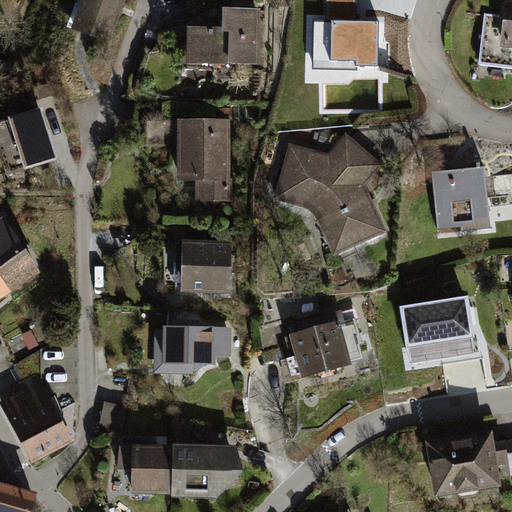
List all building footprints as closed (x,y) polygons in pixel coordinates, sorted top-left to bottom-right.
[(84,0),(74,30),(109,43),(124,0),(84,0)] [(477,73),(511,77),(511,0),(506,0),(504,23),(483,20),(477,73)] [(186,36),(188,71),(259,71),(259,13),(221,14),(221,36),(186,36)] [(329,24),(329,72),(380,72),(381,24),(329,24)] [(49,114),(4,127),(19,175),(65,162),(49,114)] [(177,128),(177,184),(195,184),(195,207),(226,207),(226,127),(177,128)] [(286,152),(275,205),(316,222),(332,258),(382,238),(373,216),(365,193),(378,171),(347,142),(327,164),(286,152)] [(491,167),(428,171),(432,234),(495,230),(491,167)] [(7,219),(0,223),(0,303),(41,278),(7,219)] [(183,249),(184,297),(231,297),(230,248),(183,249)] [(399,309),(405,351),(474,340),(468,299),(399,309)] [(293,389),(348,374),(346,367),(359,363),(350,328),(337,331),(334,321),(279,336),(293,389)] [(155,331),(156,376),(199,375),(199,361),(234,361),(233,330),(155,331)] [(0,407),(0,415),(29,470),(72,447),(41,386),(0,407)] [(102,424),(123,429),(129,407),(108,401),(102,424)] [(493,438),(421,447),(429,502),(508,492),(507,482),(511,481),(511,443),(494,446),(493,438)] [(122,500),(163,501),(164,454),(124,452),(122,500)] [(164,454),(163,501),(223,502),(223,455),(164,454)] [(0,472),(1,471),(0,470),(0,511),(33,511),(38,496),(0,485),(0,472)]
